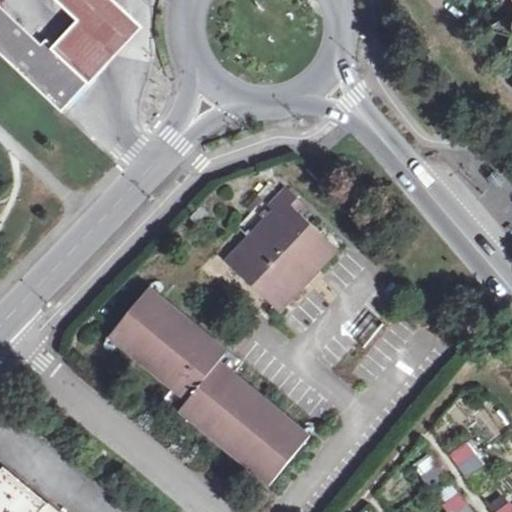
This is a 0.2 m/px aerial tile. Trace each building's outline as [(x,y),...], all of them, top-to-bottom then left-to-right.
[(61,36),(47,50),(87,88),(97,77),(143,28),(112,0),(56,0),(76,19),(61,36)] [(511,0),(492,0),(490,8),(506,0),(511,10),(511,14),(482,31),(506,39),(499,63),(511,57),(511,0)] [(87,88),(47,50),(0,6),(0,55),(62,114),(87,88)] [(311,210),(285,186),(264,208),(271,214),(223,263),(277,314),(339,250),(305,217),(311,210)] [(108,341),(185,405),(177,415),(268,490),(312,438),(220,362),(229,352),(151,289),(108,341)] [(391,368),(406,337),(380,324),(365,355),(391,368)] [(463,478),(484,464),(467,440),(447,454),(463,478)] [(429,455),(412,465),(427,489),(444,480),(429,455)] [(58,511),(7,470),(0,478),(0,511),(58,511)] [(443,511),(474,511),(457,493),(440,509),(443,511)]
